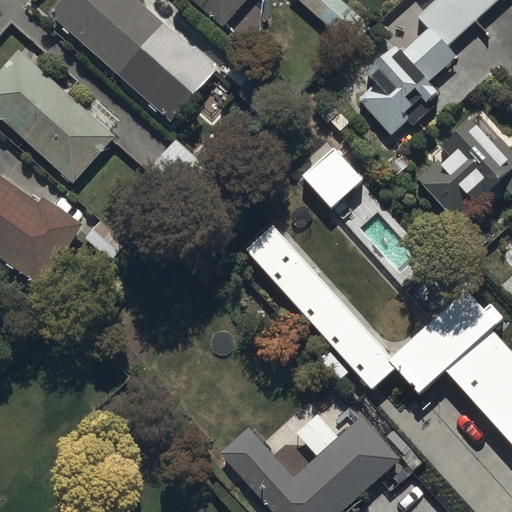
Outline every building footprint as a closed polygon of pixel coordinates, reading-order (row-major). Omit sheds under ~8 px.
[(195,53),(135,0),(65,0),(50,17),(174,126),(222,72),(197,50),(195,53)] [(189,0),(224,30),(250,0),(189,0)] [(293,0),(343,48),(351,40),(357,46),(371,31),(365,25),(366,24),(341,0),(293,0)] [(438,0),(419,18),(429,30),(403,54),(431,85),(458,61),(448,50),(503,0),(438,0)] [(431,85),(403,54),(398,49),(368,76),(377,85),(360,100),(392,136),(407,123),(413,130),(438,107),(433,102),(440,96),(431,85)] [(21,52),(0,75),(0,118),(63,176),(62,178),(70,185),(71,183),(74,186),(117,140),(21,52)] [(237,95),(262,117),(279,98),(254,76),(237,95)] [(500,184),(511,172),(511,151),(500,139),(493,146),(471,122),(442,149),(453,161),(445,168),(439,162),(415,184),(455,226),(500,184)] [(208,170),(177,142),(148,174),(180,202),(208,170)] [(305,180),(333,211),(364,183),(336,152),(305,180)] [(511,197),(511,172),(500,184),(511,197)] [(0,260),(43,290),(85,227),(45,200),(41,207),(0,179),(0,260)] [(102,222),(86,240),(111,263),(127,245),(102,222)] [(249,253),(374,393),(397,372),(419,397),(447,373),(511,446),(511,353),(492,332),(504,322),(492,309),(486,314),(469,295),(394,361),(275,229),(249,253)] [(249,428),(220,455),(271,511),(345,511),(401,462),(361,418),(338,439),(317,416),(295,436),(317,460),(296,479),(249,428)] [(455,448),(427,471),(444,491),(472,468),(455,448)]
